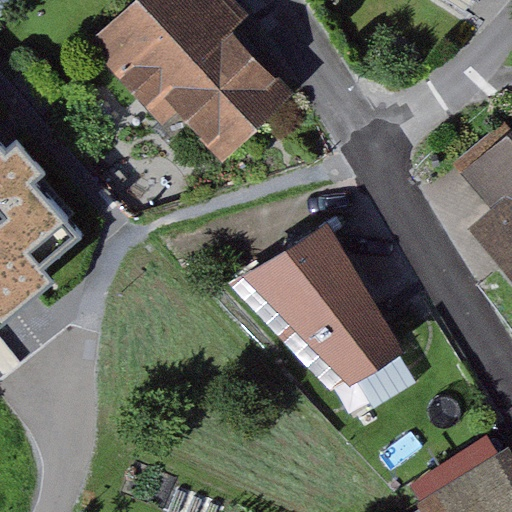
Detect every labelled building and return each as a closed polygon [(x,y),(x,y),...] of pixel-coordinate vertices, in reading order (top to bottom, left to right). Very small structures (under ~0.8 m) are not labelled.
[(0,0),(0,25),(1,26),(27,0),(0,0)] [(312,80),(228,0),(150,0),(104,47),(229,167),(312,80)] [(511,143),(478,173),(511,211),(511,234),(499,246),(511,260),(511,143)] [(417,345),(325,231),(249,292),(340,406),(417,345)] [(0,304),(28,280),(14,264),(0,275),(0,304)] [(511,511),(511,488),(496,469),(442,511),(511,511)]
